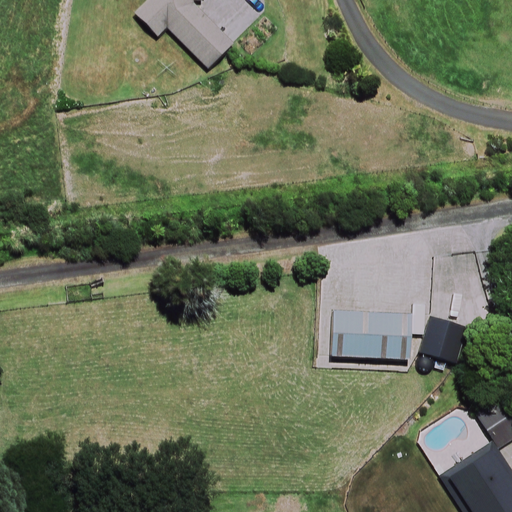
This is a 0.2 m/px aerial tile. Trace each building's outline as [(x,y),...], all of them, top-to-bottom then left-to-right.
[(148,0),(133,15),(156,38),(166,29),(205,70),(232,45),(193,4),(198,0),(148,0)] [(405,317),(332,314),(330,358),(403,361),(405,317)] [(465,329),(429,320),(419,354),(455,364),(465,329)] [(511,416),(503,400),(480,412),(499,448),(511,441),(511,416)] [(511,511),(511,476),(490,444),(442,476),(466,511),(511,511)]
